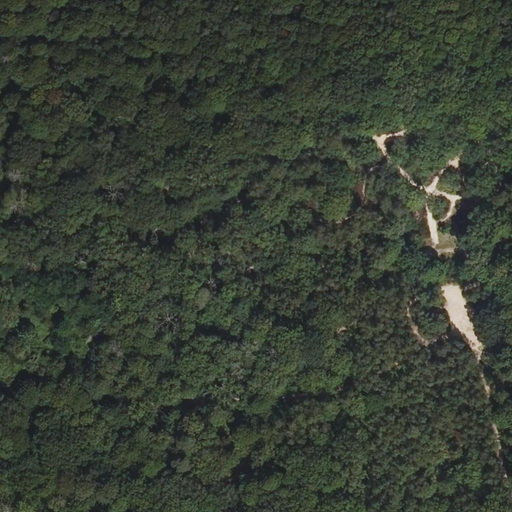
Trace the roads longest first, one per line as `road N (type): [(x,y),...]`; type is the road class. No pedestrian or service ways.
road 1 (track): [(0,124),(98,129),(111,118),(175,121),(286,105),(511,36)]
road 2 (track): [(511,250),(280,269),(0,234)]
